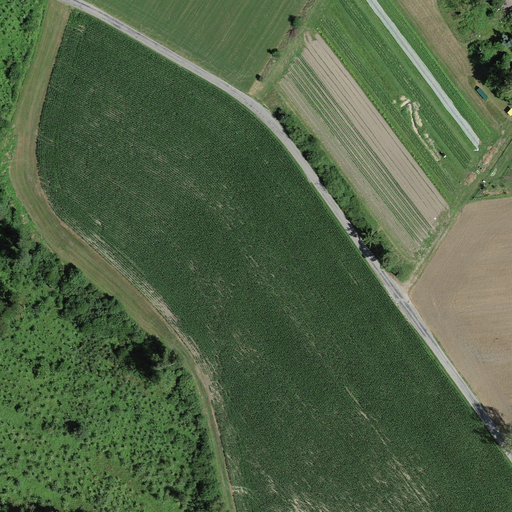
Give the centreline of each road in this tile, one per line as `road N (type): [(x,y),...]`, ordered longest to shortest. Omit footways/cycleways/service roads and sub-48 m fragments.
road 1 (unclassified): [(511,454),(247,98),(70,0)]
road 2 (track): [(511,129),(397,297)]
